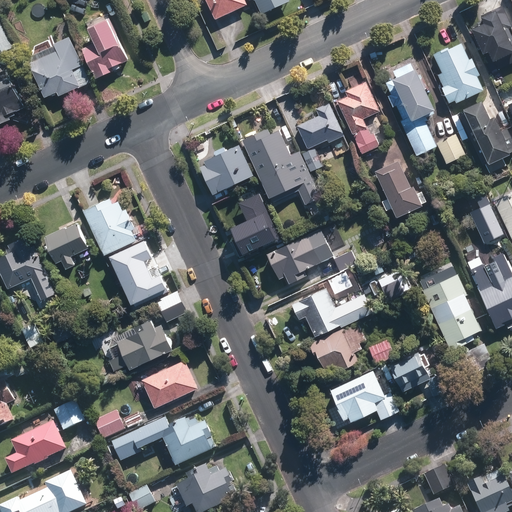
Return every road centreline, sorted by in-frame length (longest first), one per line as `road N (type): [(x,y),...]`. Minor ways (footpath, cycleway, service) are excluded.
road 1 (residential): [(137,124),(312,493)]
road 2 (residential): [(406,0),(203,96)]
road 3 (residential): [(312,493),(511,398)]
road 4 (residential): [(137,124),(0,188)]
